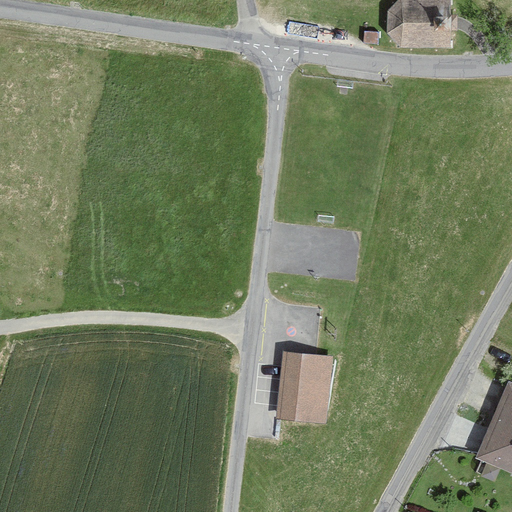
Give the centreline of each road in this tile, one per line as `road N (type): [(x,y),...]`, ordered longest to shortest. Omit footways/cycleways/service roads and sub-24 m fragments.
road 1 (unclassified): [(231,511),(282,48)]
road 2 (tertiary): [(0,6),(282,48)]
road 3 (unclassified): [(511,275),(383,511)]
road 4 (tertiary): [(282,48),(376,61),(511,61)]
